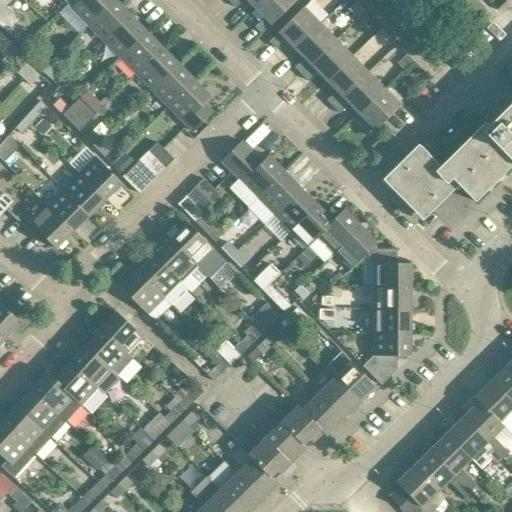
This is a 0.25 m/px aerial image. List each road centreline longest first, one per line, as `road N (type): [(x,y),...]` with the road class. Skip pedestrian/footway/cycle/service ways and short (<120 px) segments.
road 1 (residential): [(74,299),(87,272),(264,92)]
road 2 (residential): [(319,478),(344,480),(482,349),(484,316),(464,289)]
road 3 (residential): [(264,92),(464,289)]
road 4 (residential): [(173,0),(264,92)]
